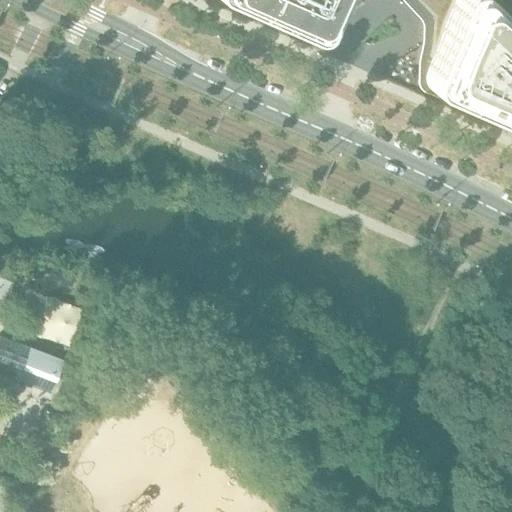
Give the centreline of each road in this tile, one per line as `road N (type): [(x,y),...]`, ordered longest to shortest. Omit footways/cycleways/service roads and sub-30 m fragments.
road 1 (secondary): [(511,218),(214,82)]
road 2 (secondary): [(19,0),(114,47),(214,82)]
road 3 (secondary): [(214,82),(65,0)]
